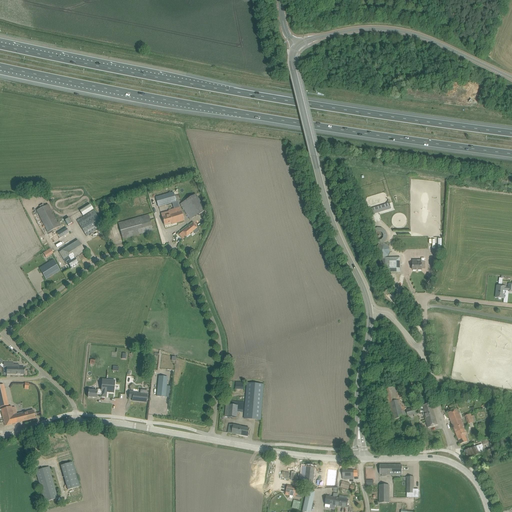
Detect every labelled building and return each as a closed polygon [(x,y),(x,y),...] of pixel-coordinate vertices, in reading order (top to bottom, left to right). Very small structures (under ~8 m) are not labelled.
[(173,191),(155,197),(158,206),(176,201),(173,191)] [(180,203),(190,219),(205,210),(195,194),(180,203)] [(36,210),(47,232),(58,226),(47,204),(36,210)] [(80,211),(83,216),(93,209),(90,204),(80,211)] [(166,213),(161,214),(164,225),(172,223),(172,224),(177,223),(183,221),(179,207),(173,209),(168,211),(168,212),(169,215),(167,216),(166,213)] [(77,220),(84,232),(86,237),(103,226),(93,210),(77,220)] [(118,223),(121,234),(123,239),(153,231),(148,215),(118,223)] [(194,223),(180,234),(184,238),(197,227),(194,223)] [(49,238),(52,243),(68,233),(65,228),(49,238)] [(59,252),(64,260),(66,264),(68,263),(71,269),(78,264),(74,257),(85,251),(78,240),(59,252)] [(46,257),(52,253),(49,249),(43,253),(46,257)] [(385,258),(379,258),(380,264),(385,264),(386,273),(400,272),(400,258),(385,258)] [(39,269),(43,275),(46,279),(60,271),(53,260),(39,269)] [(421,263),(421,260),(412,260),(412,263),(411,263),(410,264),(410,265),(411,266),(411,267),(412,267),(412,270),(421,270),(421,263)] [(497,286),(496,298),(498,298),(499,299),(501,299),(501,298),(504,299),(505,291),(508,291),(508,292),(511,292),(511,283),(509,284),(508,288),(505,287),(497,286)] [(3,368),(4,368),(4,373),(7,373),(7,374),(24,375),(24,371),(25,371),(24,371),(24,367),(19,367),(19,365),(13,364),(14,363),(4,363),(3,368)] [(159,376),(157,396),(165,397),(167,377),(159,376)] [(101,392),(97,391),(93,391),(88,390),(88,398),(97,398),(97,395),(101,395),(101,397),(106,398),(107,392),(114,393),(115,381),(102,379),(101,389),(101,392)] [(415,381),(408,383),(410,392),(417,390),(424,388),(422,379),(415,381)] [(260,420),(261,415),(265,385),(249,383),(244,418),(260,420)] [(0,386),(0,403),(1,407),(9,405),(4,386),(0,386)] [(382,390),(387,407),(404,402),(400,386),(382,390)] [(130,391),(129,393),(129,398),(133,398),(132,401),(146,402),(147,392),(145,392),(145,393),(133,392),(133,391),(130,391)] [(429,392),(425,393),(421,395),(422,400),(431,398),(429,392)] [(225,417),(236,418),(237,411),(243,412),(244,403),(226,401),(225,417)] [(404,402),(387,407),(390,421),(408,417),(406,410),(404,402)] [(424,416),(426,423),(428,428),(437,425),(431,404),(419,407),(420,412),(424,411),(425,415),(424,416)] [(9,410),(8,407),(1,409),(5,426),(35,419),(33,410),(14,415),(12,409),(9,410)] [(417,407),(406,410),(408,417),(418,414),(417,407)] [(450,413),(448,414),(457,436),(461,434),(460,431),(463,430),(464,429),(457,410),(455,410),(452,412),(450,413)] [(465,416),(467,422),(468,424),(476,421),(474,415),(471,416),(470,414),(465,416)] [(228,433),(248,437),(250,429),(241,427),(230,425),(228,433)] [(461,434),(457,436),(460,445),(465,443),(467,442),(464,435),(466,434),(464,429),(463,430),(460,431),(461,434)] [(466,454),(466,456),(481,450),(479,445),(464,451),(466,454)] [(491,449),(486,451),(489,459),(494,457),(491,449)] [(481,450),(466,456),(468,460),(471,459),(473,462),(473,461),(476,460),(475,457),(475,456),(482,453),(481,450)] [(61,466),(62,470),(68,490),(79,487),(72,462),(61,466)] [(380,465),(380,475),(382,475),(382,477),(385,477),(385,476),(390,476),(390,475),(402,475),(402,465),(380,465)] [(36,471),(37,475),(45,502),(57,499),(48,467),(36,471)] [(303,467),(301,480),(306,480),(305,484),(314,485),(314,479),(314,480),(313,479),(313,476),(314,476),(315,468),(306,467),(307,467),(307,469),(303,469),(303,467),(304,467),(303,467)] [(328,469),(327,484),(334,485),(336,470),(328,469)] [(413,477),(407,477),(407,490),(407,493),(410,493),(410,498),(415,498),(418,498),(418,489),(413,489),(413,477)] [(342,482),(341,488),(348,490),(350,484),(342,482)] [(379,485),(379,503),(389,503),(389,485),(379,485)] [(288,486),(286,495),(301,498),(303,491),(300,489),(288,486)] [(307,490),(303,511),(310,511),(315,492),(307,490)] [(330,505),(336,506),(337,498),(338,495),(334,494),(333,498),(326,497),(325,507),(330,508),(330,505)] [(337,498),(336,506),(347,508),(348,500),(348,498),(340,497),(339,499),(337,498)]
